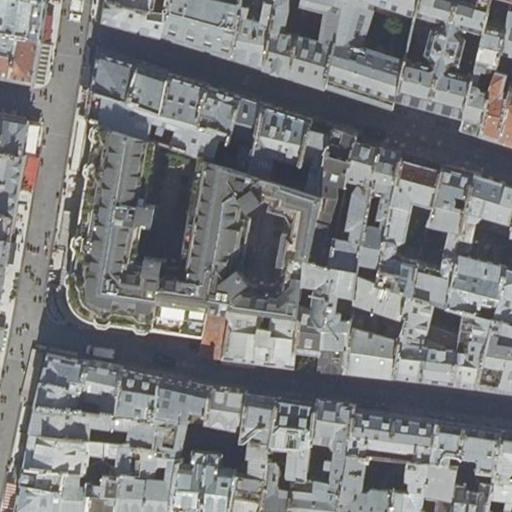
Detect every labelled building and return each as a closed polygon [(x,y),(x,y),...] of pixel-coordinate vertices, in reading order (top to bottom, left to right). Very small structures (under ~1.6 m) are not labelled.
[(41,24),(45,1),(37,0),(0,0),(0,32),(39,39),(41,24)] [(134,30),(160,38),(164,17),(106,0),(104,10),(103,21),(134,30)] [(105,0),(106,0),(164,17),(168,0),(105,0)] [(205,51),(231,59),(240,6),(241,0),(221,0),(221,1),(216,0),(168,0),(164,17),(160,38),(205,51)] [(246,64),(263,70),(272,14),(275,0),(260,0),(263,3),(260,21),(246,18),(249,7),(240,6),(231,59),(246,64)] [(293,79),(324,88),(339,25),(344,0),(300,0),(300,3),(302,8),(325,13),(323,25),(320,25),(317,40),(283,33),(287,9),(288,0),(275,0),(272,14),(263,70),(293,79)] [(344,0),(339,25),(324,88),(358,98),(393,109),(411,32),(415,17),(418,0),(344,0)] [(446,115),(459,131),(462,119),(478,51),(462,46),(464,38),(458,31),(459,28),(482,34),(489,0),(418,0),(415,17),(440,23),(439,27),(430,30),(419,27),(417,34),(411,32),(393,109),(394,109),(406,107),(427,111),(446,115)] [(469,134),(477,137),(488,92),(480,90),(475,86),(479,72),(493,76),(496,67),(498,54),(511,4),(500,0),(489,0),(482,34),(478,51),(462,119),(459,131),(469,134)] [(511,0),(500,0),(511,4),(511,3),(511,77),(508,92),(496,143),(511,148),(511,0)] [(498,54),(511,56),(511,3),(511,4),(498,54)] [(35,65),(39,39),(0,32),(0,77),(32,84),(35,65)] [(96,70),(92,89),(163,110),(171,73),(157,69),(132,61),(101,52),(98,53),(96,70)] [(486,140),(496,143),(508,92),(501,90),(506,75),(502,73),(504,69),(496,67),(493,76),(488,92),(477,137),(486,140)] [(193,81),(171,73),(163,110),(199,120),(210,86),(193,81)] [(225,91),(210,86),(199,120),(233,130),(243,97),(225,91)] [(88,117),(97,119),(156,139),(161,123),(176,128),(170,144),(199,154),(226,162),(233,130),(199,120),(163,110),(92,89),(90,101),(88,117)] [(243,96),(243,97),(233,130),(226,162),(250,170),(263,104),(252,99),(243,96)] [(250,170),(296,185),(311,119),(288,112),(263,104),(250,170)] [(0,117),(0,150),(22,155),(25,141),(27,123),(0,117)] [(89,319),(123,324),(161,330),(192,335),(204,337),(209,312),(229,317),(230,310),(297,318),(300,305),(301,285),(304,260),(310,262),(324,195),(317,191),(296,185),(250,170),(226,162),(199,154),(180,266),(168,264),(168,259),(144,256),(144,261),(135,259),(142,223),(150,224),(153,205),(144,203),(156,139),(97,119),(95,131),(91,152),(88,172),(83,202),(77,241),(72,269),(69,288),(69,296),(72,305),(76,310),(81,315),(89,319)] [(323,123),(311,119),(296,185),(317,191),(334,126),(323,123)] [(345,130),(334,126),(317,191),(324,195),(310,262),(329,268),(335,238),(327,236),(335,198),(336,183),(345,186),(347,179),(354,141),(356,134),(345,130)] [(366,145),(354,141),(347,179),(359,183),(359,186),(354,192),(349,217),(340,215),(335,238),(329,268),(331,269),(355,275),(366,225),(367,217),(380,148),(366,145)] [(393,152),(380,148),(367,217),(378,219),(378,218),(382,218),(381,227),(366,225),(355,275),(377,282),(403,154),(393,152)] [(24,157),(22,155),(0,150),(0,215),(14,218),(19,188),(24,157)] [(424,160),(403,154),(377,282),(410,292),(418,260),(421,250),(408,247),(404,251),(403,256),(394,253),(398,248),(398,244),(404,239),(413,200),(433,206),(444,166),(424,160)] [(458,169),(444,166),(433,206),(429,223),(445,228),(443,239),(447,239),(442,267),(418,260),(410,292),(447,303),(463,212),(473,174),(458,169)] [(511,183),(507,182),(474,172),(473,174),(463,212),(447,303),(479,314),(481,302),(489,304),(488,311),(494,312),(493,318),(511,324),(511,183)] [(12,230),(14,218),(0,215),(0,239),(10,240),(12,230)] [(5,269),(10,240),(0,239),(0,296),(1,296),(5,269)] [(309,369),(319,370),(326,306),(331,269),(329,268),(310,262),(304,260),(301,285),(315,286),(312,306),(300,305),(297,318),(294,368),(309,369)] [(332,372),(343,373),(353,304),(355,275),(331,269),(326,306),(319,370),(332,372)] [(368,375),(393,378),(407,313),(405,312),(410,292),(377,282),(355,275),(353,304),(343,373),(368,375)] [(432,383),(475,390),(491,317),(479,314),(447,303),(410,292),(405,312),(407,313),(393,378),(432,383)] [(255,363),(294,368),(297,318),(230,310),(229,317),(222,359),(255,363)] [(211,357),(222,359),(229,317),(209,312),(204,337),(201,355),(211,357)] [(504,394),(511,394),(511,324),(493,318),(491,317),(475,390),(504,394)] [(39,393),(36,407),(76,411),(77,409),(116,413),(123,369),(102,365),(67,359),(49,355),(47,357),(39,393)] [(139,373),(123,369),(116,413),(155,418),(156,413),(160,377),(139,373)] [(192,384),(160,377),(156,413),(188,419),(206,423),(209,388),(192,384)] [(224,390),(209,388),(206,423),(206,424),(241,430),(247,394),(224,390)] [(259,511),(267,462),(277,398),(262,396),(247,394),(241,430),(235,468),(229,511),(259,511)] [(294,401),(277,398),(267,462),(287,464),(286,476),(306,478),(316,403),(294,401)] [(338,511),(347,453),(354,409),(355,405),(335,402),(317,399),(316,403),(306,478),(286,476),(287,464),(267,462),(259,511),(338,511)] [(33,419),(31,432),(141,448),(152,449),(155,418),(116,413),(77,409),(76,411),(36,407),(33,419)] [(397,415),(354,409),(347,453),(380,457),(381,445),(401,449),(400,459),(427,463),(431,463),(435,421),(397,415)] [(229,511),(235,468),(221,466),(222,454),(191,451),(191,453),(192,453),(192,455),(181,453),(188,419),(156,413),(155,418),(152,449),(157,450),(156,455),(178,458),(170,511),(229,511)] [(468,425),(435,421),(431,463),(454,468),(456,467),(458,457),(471,459),(470,469),(492,472),(501,430),(468,425)] [(511,511),(511,431),(501,430),(492,472),(491,478),(511,481),(511,511)] [(27,450),(24,466),(66,472),(92,475),(116,476),(117,475),(120,476),(139,478),(141,448),(31,432),(27,450)] [(139,478),(120,476),(115,511),(170,511),(178,458),(156,455),(157,450),(152,449),(141,448),(139,478)] [(388,511),(391,490),(393,473),(394,459),(380,457),(347,453),(338,511),(388,511)] [(419,511),(427,463),(400,459),(394,459),(393,473),(406,474),(405,479),(409,481),(407,483),(408,487),(410,490),(410,492),(391,490),(388,511),(419,511)] [(447,511),(454,468),(431,463),(427,463),(419,511),(447,511)] [(22,475),(20,484),(63,491),(66,472),(24,466),(22,475)] [(456,467),(454,468),(447,511),(485,511),(491,478),(492,472),(470,469),(456,467)] [(88,511),(92,475),(66,472),(63,491),(59,511),(88,511)] [(115,511),(120,476),(117,475),(116,476),(92,475),(88,511),(115,511)] [(511,511),(511,481),(491,478),(485,511),(511,511)] [(59,511),(63,491),(20,484),(16,499),(13,511),(59,511)]
